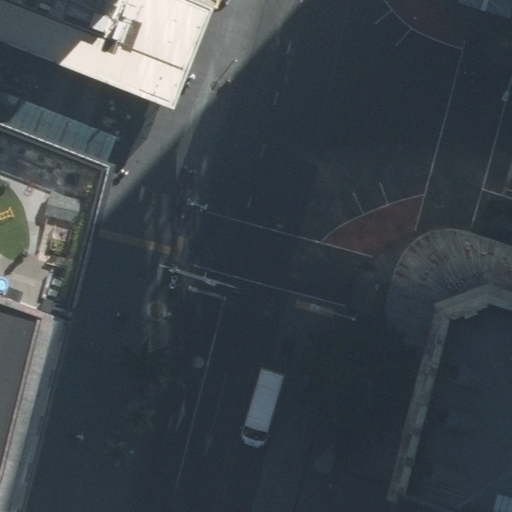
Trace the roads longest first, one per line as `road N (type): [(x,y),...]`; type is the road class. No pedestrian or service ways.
road 1 (tertiary): [(172,511),(275,123)]
road 2 (tertiary): [(511,158),(386,124),(275,123)]
road 3 (tertiary): [(309,0),(275,123)]
